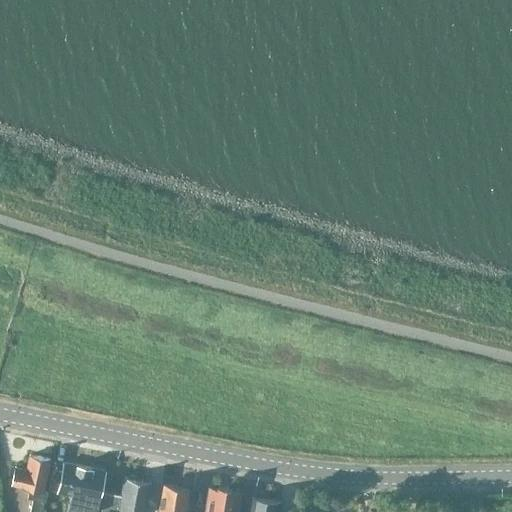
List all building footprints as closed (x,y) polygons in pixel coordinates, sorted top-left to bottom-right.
[(45,502),(48,491),(43,490),(50,459),(30,455),(26,469),(16,467),(12,484),(30,488),(28,498),(33,499),(30,511),(45,511),(45,509),(43,508),(44,501),(45,502)] [(96,510),(105,470),(65,462),(61,480),(57,479),(59,489),(58,492),(71,494),(69,504),(82,507),(80,511),(95,511),(96,510)] [(144,511),(150,482),(125,477),(118,511),(123,511),(122,511),(144,511)] [(183,511),(188,488),(164,483),(159,511),(183,511)] [(237,511),(240,494),(209,488),(205,511),(237,511)] [(251,498),(248,511),(278,511),(280,502),(251,498)]
